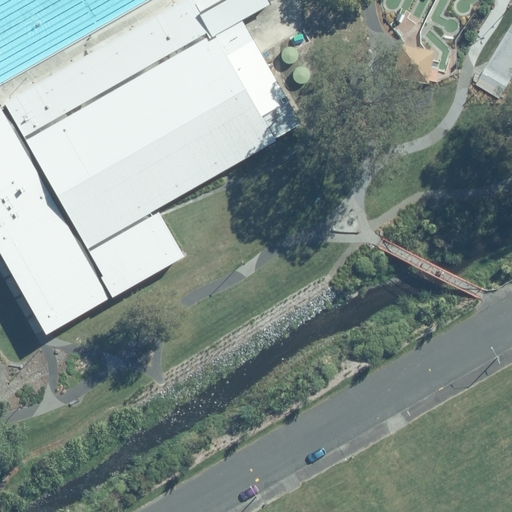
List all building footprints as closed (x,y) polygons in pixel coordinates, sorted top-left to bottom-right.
[(183,0),(0,104),(0,241),(41,314),(45,321),(49,328),(51,333),(189,255),(161,208),(279,140),(278,137),(304,123),(245,19),(276,3),(274,0),(183,0)] [(433,65),(436,48),(400,42),(394,76),(429,81),(430,78),(437,79),(439,66),(433,65)] [(288,63),(291,64),(294,64),(296,62),(298,60),(300,58),(300,55),(300,53),(298,50),(296,48),(294,47),(291,47),(288,47),(286,49),(284,51),(283,54),(283,56),(284,59),(286,61),(288,63)] [(299,83),(302,84),(305,83),(307,82),(309,80),(311,78),(311,75),(311,72),(309,70),(307,68),(305,67),(302,67),(299,67),(297,69),(295,71),(294,74),(294,76),(295,79),(297,81),(299,83)] [(511,406),(511,405),(451,436),(460,455),(453,458),(462,477),(511,451),(511,406)] [(414,429),(394,439),(410,470),(430,460),(414,429)]
